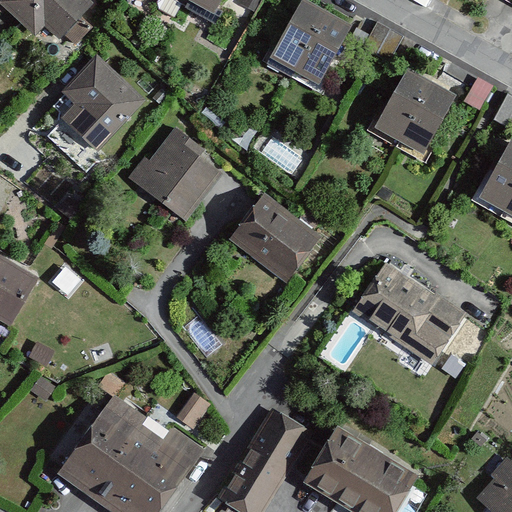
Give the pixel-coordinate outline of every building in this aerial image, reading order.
[(91,0),(4,0),(1,4),(38,38),(47,29),(61,43),(97,5),(91,0)] [(220,0),(158,0),(207,26),(220,0)] [(511,0),(494,0),(511,8),(511,0)] [(350,29),(293,4),(264,69),(320,95),(350,29)] [(101,57),(52,110),(104,157),(152,104),(101,57)] [(454,99),(398,72),(365,141),(421,168),(454,99)] [(480,74),(466,98),(481,107),(494,83),(480,74)] [(511,92),(510,92),(496,116),(510,122),(511,118),(511,92)] [(169,132),(130,183),(184,224),(223,173),(169,132)] [(291,173),(302,162),(277,138),(266,149),(291,173)] [(511,146),(504,142),(469,204),(511,228),(511,146)] [(319,234),(260,192),(218,251),(277,293),(319,234)] [(43,278),(0,255),(0,332),(10,338),(43,278)] [(470,317),(386,265),(354,315),(438,368),(470,317)] [(195,391),(177,414),(196,425),(213,402),(195,391)] [(110,398),(53,474),(103,511),(159,511),(205,450),(171,424),(158,442),(138,427),(140,420),(110,398)] [(268,511),(311,440),(271,416),(220,502),(235,511),(268,511)] [(399,511),(419,478),(328,429),(294,491),(331,511),(399,511)] [(511,511),(511,462),(479,501),(492,511),(511,511)]
